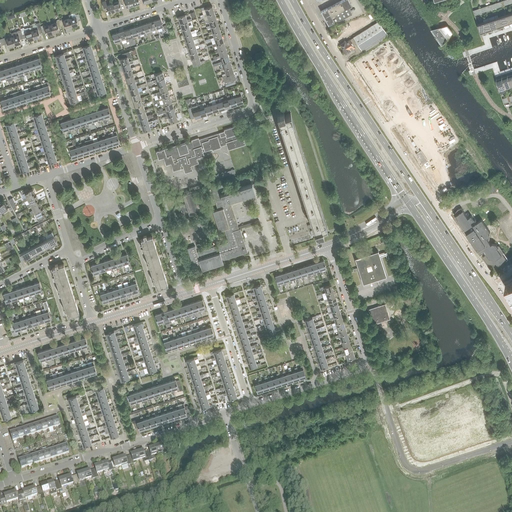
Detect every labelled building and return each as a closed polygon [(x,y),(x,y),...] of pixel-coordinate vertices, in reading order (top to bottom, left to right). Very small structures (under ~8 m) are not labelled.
[(123,3),(121,0),(118,0),(119,1),(112,3),(115,11),(121,9),(120,4),(123,3)] [(328,24),(334,21),(339,21),(351,15),(347,8),(351,6),(347,0),(342,0),(321,11),(328,24)] [(115,11),(112,3),(106,5),(105,1),(102,2),(104,9),(107,8),(109,13),(115,11)] [(205,8),(206,13),(207,15),(214,12),(212,6),(205,8)] [(207,15),(206,13),(203,15),(203,17),(207,16),(208,19),(209,21),(216,18),(214,12),(207,15)] [(80,20),(78,14),(75,15),(75,16),(69,18),(72,27),(78,25),(77,21),(80,20)] [(191,19),(187,20),(185,15),(178,17),(180,23),(187,21),(187,22),(191,21),(191,19)] [(497,15),(494,16),(498,29),(499,28),(503,27),(504,27),(500,16),(498,17),(497,15)] [(506,15),(500,16),(504,27),(505,27),(505,26),(508,25),(509,25),(510,25),(506,15)] [(494,16),(488,18),(493,31),(494,30),(493,30),(497,29),(498,29),(494,16)] [(63,19),(59,20),(61,26),(65,25),(66,28),(72,27),(69,18),(63,20),(63,19)] [(209,21),(208,19),(205,20),(205,21),(205,23),(209,22),(210,25),(210,27),(218,24),(216,18),(209,21)] [(488,18),(483,20),(483,22),(487,33),(487,32),(488,32),(491,31),(492,31),(493,31),(488,18)] [(160,19),(154,21),(156,28),(157,28),(161,27),(162,31),(164,30),(163,26),(160,19)] [(57,22),(50,24),(53,33),(59,31),(58,27),(61,26),(59,20),(56,21),(57,22)] [(150,30),(151,30),(155,29),(156,33),(159,32),(157,28),(156,28),(154,21),(148,23),(150,30)] [(189,27),(189,28),(193,27),(192,25),(189,26),(187,22),(187,21),(180,23),(182,29),(189,27)] [(340,45),(345,54),(354,49),(356,52),(361,50),(387,35),(379,21),(353,37),(345,42),(345,41),(340,45)] [(478,24),(477,24),(481,35),(481,34),(481,35),(481,34),(482,34),(486,33),(487,33),(483,22),(478,24)] [(36,25),(30,27),(34,39),(40,37),(39,33),(42,32),(40,26),(39,23),(36,24),(36,25)] [(144,32),(145,32),(149,31),(150,34),(152,34),(151,30),(150,30),(148,23),(142,25),(144,32)] [(44,25),(40,26),(42,32),(46,31),(47,35),(53,33),(50,24),(44,26),(44,25)] [(211,28),(212,31),(212,33),(220,30),(218,24),(210,27),(210,25),(207,27),(207,29),(211,28)] [(139,34),(140,34),(143,33),(144,36),(147,36),(145,32),(144,32),(142,25),(136,27),(139,34)] [(432,30),(442,45),(451,33),(446,26),(432,30)] [(21,32),(23,38),(27,37),(28,41),(34,39),(30,27),(24,29),(24,27),(20,29),(20,30),(21,32)] [(136,27),(130,29),(133,36),(137,35),(138,38),(141,37),(140,34),(139,34),(136,27)] [(189,27),(182,29),(184,35),(191,33),(191,34),(195,33),(194,31),(191,32),(189,28),(189,27)] [(135,39),(133,36),(130,29),(124,31),(126,38),(127,38),(131,37),(132,40),(135,39)] [(20,39),(23,38),(21,32),(20,30),(11,33),(12,36),(15,45),(21,43),(20,39)] [(214,39),(222,36),(220,30),(212,33),(212,31),(208,33),(209,35),(213,34),(214,38),(214,39)] [(126,38),(124,31),(118,33),(120,40),(121,40),(125,38),(126,42),(129,41),(127,38),(126,38)] [(114,42),(119,40),(120,44),(123,43),(121,40),(120,40),(118,33),(112,35),(114,42)] [(193,38),(191,34),(191,33),(184,35),(186,41),(193,39),(193,40),(197,39),(196,37),(193,38)] [(15,45),(12,36),(6,38),(6,37),(2,38),(4,44),(8,43),(9,47),(15,45)] [(216,45),(224,42),(222,36),(214,39),(214,38),(210,39),(211,41),(215,40),(216,44),(216,45)] [(195,44),(193,40),(193,39),(186,41),(187,47),(195,45),(195,46),(199,45),(198,43),(195,44)] [(218,51),(226,48),(224,42),(216,45),(216,44),(212,45),(213,47),(217,46),(218,50),(218,51)] [(92,50),(90,44),(83,47),(82,46),(79,47),(79,49),(83,48),(84,52),(85,53),(92,50)] [(195,45),(187,47),(189,53),(197,51),(197,52),(201,51),(200,49),(196,50),(195,46),(195,45)] [(220,57),(228,54),(226,48),(218,51),(218,50),(214,51),(215,53),(219,52),(220,56),(220,57)] [(94,56),(92,50),(85,53),(84,52),(81,53),(81,55),(85,54),(86,58),(86,59),(94,56)] [(55,56),(57,62),(65,59),(65,58),(64,55),(67,54),(66,51),(63,53),(55,56)] [(120,59),(122,65),(129,63),(129,62),(128,58),(131,57),(129,51),(121,54),(123,58),(120,59)] [(197,51),(189,53),(191,59),(199,57),(199,58),(203,57),(202,55),(198,56),(197,52),(197,51)] [(220,58),(222,61),(222,63),(229,60),(228,54),(220,57),(220,56),(216,57),(217,59),(220,58)] [(96,62),(94,56),(86,59),(86,58),(83,59),(83,61),(87,60),(88,64),(88,65),(96,62)] [(373,56),(356,68),(373,94),(391,83),(373,56)] [(67,65),(67,64),(66,60),(69,59),(68,57),(65,58),(65,59),(57,62),(59,68),(67,65)] [(199,57),(191,59),(193,65),(200,63),(201,64),(205,63),(204,61),(200,62),(199,58),(199,57)] [(39,58),(33,60),(35,68),(36,68),(40,66),(41,70),(43,69),(42,66),(39,58)] [(30,70),(34,68),(35,72),(37,71),(36,68),(35,68),(33,60),(27,62),(30,70)] [(222,64),(224,67),(224,69),(231,66),(229,60),(222,63),(222,61),(218,63),(219,65),(222,64)] [(131,68),(130,64),(133,63),(133,61),(129,62),(129,63),(122,65),(124,71),(131,68)] [(24,72),(25,71),(28,70),(29,74),(32,73),(30,70),(27,62),(21,64),(24,72)] [(98,68),(96,62),(88,65),(88,64),(85,65),(85,67),(89,66),(90,70),(90,71),(98,68)] [(69,71),(69,70),(67,67),(71,66),(70,63),(67,64),(67,65),(59,68),(61,74),(69,71)] [(21,64),(15,66),(18,74),(18,73),(22,72),(23,76),(26,75),(25,71),(24,72),(21,64)] [(20,77),(18,73),(18,74),(15,66),(9,68),(12,76),(13,75),(16,74),(17,77),(20,77)] [(224,70),(225,73),(226,75),(233,72),(231,66),(224,69),(224,67),(220,69),(221,71),(224,70)] [(133,75),(133,74),(132,70),(135,69),(135,67),(131,68),(124,71),(126,77),(133,75)] [(14,79),(13,75),(12,76),(9,68),(4,69),(6,77),(7,77),(10,76),(12,79),(14,79)] [(92,77),(100,74),(98,68),(90,71),(90,70),(86,71),(87,73),(91,72),(92,76),(92,77)] [(71,77),(70,76),(69,72),(73,71),(72,69),(69,70),(69,71),(61,74),(63,79),(71,77)] [(156,80),(164,78),(162,72),(155,74),(154,73),(151,75),(151,77),(155,75),(156,79),(156,80)] [(226,75),(225,73),(222,74),(223,77),(224,76),(225,80),(224,81),(224,83),(228,81),(235,78),(233,72),(226,75)] [(137,73),(133,74),(133,75),(126,77),(128,83),(135,80),(134,76),(137,75),(137,73)] [(102,80),(100,74),(92,77),(92,76),(88,77),(89,79),(93,78),(94,81),(94,82),(102,80)] [(73,83),(72,82),(71,78),(75,77),(74,75),(70,76),(71,77),(63,79),(65,85),(73,83)] [(502,78),(505,88),(511,87),(507,76),(506,76),(506,77),(503,78),(502,78)] [(156,80),(156,79),(152,80),(153,83),(157,81),(158,85),(158,86),(166,84),(164,78),(156,80)] [(496,80),(499,90),(500,93),(506,91),(505,88),(502,78),(501,78),(501,79),(497,80),(497,79),(496,80)] [(137,86),(136,82),(139,81),(138,79),(135,80),(128,83),(130,89),(137,86)] [(96,88),(104,86),(102,80),(94,82),(94,81),(90,83),(91,85),(94,84),(95,87),(96,88)] [(75,89),(74,88),(73,84),(77,83),(76,81),(72,82),(73,83),(65,85),(67,91),(75,89)] [(47,82),(45,82),(46,86),(43,87),(42,87),(44,95),(50,93),(48,86),(49,85),(47,82)] [(40,88),(37,89),(36,89),(38,97),(44,95),(42,87),(43,87),(42,84),(39,84),(40,88)] [(158,86),(158,85),(154,86),(155,89),(159,87),(160,91),(160,92),(168,90),(166,84),(158,86)] [(36,89),(37,89),(36,85),(33,86),(34,89),(31,91),(30,91),(32,99),(38,97),(36,89)] [(139,92),(138,88),(141,87),(140,85),(137,86),(130,89),(131,95),(139,92)] [(421,85),(384,110),(435,186),(472,161),(463,148),(439,165),(426,145),(431,142),(423,130),(418,134),(405,114),(429,98),(421,85)] [(98,94),(106,92),(104,86),(96,88),(95,87),(92,88),(93,91),(96,90),(98,94)] [(27,101),(32,99),(30,91),(31,91),(30,87),(27,88),(28,91),(25,93),(24,93),(27,101)] [(77,95),(76,94),(75,90),(78,89),(78,87),(74,88),(75,89),(67,91),(69,97),(77,95)] [(23,94),(19,95),(18,95),(21,103),(27,101),(24,93),(25,93),(24,89),(22,90),(23,94)] [(160,92),(160,91),(156,92),(156,93),(157,95),(161,93),(162,97),(162,98),(170,96),(168,90),(160,92)] [(18,95),(19,95),(18,91),(16,92),(17,95),(13,97),(12,97),(15,105),(21,103),(18,95)] [(141,98),(140,98),(139,94),(143,93),(142,91),(139,92),(131,95),(133,101),(141,98)] [(70,103),(78,101),(77,96),(80,95),(79,92),(76,94),(77,95),(69,97),(70,103)] [(12,97),(13,97),(12,93),(10,94),(11,97),(7,98),(6,99),(9,107),(15,105),(12,97)] [(235,97),(236,97),(235,93),(233,94),(234,98),(230,99),(229,99),(231,107),(237,105),(235,97)] [(6,99),(7,98),(6,95),(4,96),(5,99),(0,101),(3,109),(9,107),(6,99)] [(229,99),(230,99),(229,95),(226,96),(228,99),(224,101),(223,101),(225,108),(231,107),(229,99)] [(243,103),(241,95),(236,97),(235,97),(237,105),(243,103)] [(162,98),(162,97),(158,99),(159,101),(162,100),(164,103),(164,104),(171,102),(170,96),(162,98)] [(144,97),(140,98),(141,98),(133,101),(135,107),(143,104),(142,104),(141,100),(145,99),(144,97)] [(219,110),(225,108),(223,101),(224,101),(223,97),(221,98),(222,101),(218,103),(217,103),(219,110)] [(217,103),(218,103),(217,99),(215,100),(216,103),(212,105),(211,105),(213,112),(219,110),(217,103)] [(211,105),(212,105),(211,101),(208,101),(210,105),(206,106),(205,107),(207,114),(213,112),(211,105)] [(164,106),(166,109),(166,110),(173,108),(171,102),(164,104),(164,103),(160,105),(161,107),(164,106)] [(144,111),(144,110),(143,106),(147,105),(146,103),(142,104),(143,104),(135,107),(137,113),(144,111)] [(205,107),(206,106),(205,103),(202,103),(199,105),(200,108),(199,109),(201,116),(207,114),(205,107)] [(196,105),(193,107),(187,108),(189,114),(193,113),(195,118),(201,116),(199,109),(200,108),(199,105),(196,105)] [(104,117),(105,117),(109,116),(110,119),(112,118),(111,115),(110,115),(108,107),(102,109),(104,117)] [(166,112),(168,115),(168,116),(175,114),(173,108),(166,110),(166,109),(163,110),(162,111),(163,113),(166,112)] [(310,230),(312,236),(312,235),(319,233),(318,232),(323,231),(322,226),(326,225),(326,223),(290,114),(291,114),(290,112),(288,108),(276,112),(278,117),(279,116),(286,136),(314,225),(309,226),(310,230)] [(99,119),(103,118),(104,121),(106,120),(105,117),(104,117),(102,109),(96,111),(99,119)] [(146,117),(146,116),(145,112),(149,111),(148,109),(144,110),(144,111),(137,113),(139,119),(146,117)] [(93,121),(97,120),(98,123),(100,122),(99,119),(96,111),(90,113),(93,121)] [(33,115),(29,116),(30,118),(33,117),(35,121),(35,122),(43,119),(41,113),(33,116),(33,115)] [(87,123),(91,122),(92,125),(95,124),(93,121),(90,113),(84,115),(87,123)] [(164,117),(165,119),(168,118),(170,123),(177,120),(175,114),(168,116),(168,115),(164,117)] [(84,115),(78,117),(81,125),(85,124),(86,127),(88,126),(87,123),(84,115)] [(148,122),(147,118),(151,117),(150,115),(146,116),(146,117),(139,119),(141,125),(148,122)] [(82,128),(81,125),(78,117),(72,119),(75,127),(79,125),(80,129),(82,128)] [(35,122),(35,121),(31,122),(32,124),(35,123),(36,127),(37,128),(45,125),(43,119),(35,122)] [(75,127),(72,119),(66,121),(69,129),(70,129),(73,127),(74,131),(77,130),(75,127)] [(16,128),(15,127),(14,123),(18,122),(17,120),(13,121),(13,122),(6,124),(8,131),(16,128)] [(69,129),(66,121),(60,123),(63,131),(67,129),(68,133),(71,132),(70,129),(69,129)] [(153,123),(152,121),(148,122),(141,125),(143,131),(150,129),(149,124),(153,123)] [(37,128),(36,127),(33,128),(34,130),(37,129),(38,133),(39,134),(47,131),(45,125),(37,128)] [(171,164),(173,171),(181,168),(178,159),(185,156),(187,163),(182,165),(185,173),(192,171),(190,165),(198,163),(196,158),(204,155),(201,147),(203,146),(201,142),(208,140),(212,151),(220,148),(220,147),(226,145),(228,150),(245,145),(243,137),(241,137),(240,133),(243,132),(240,125),(224,130),(226,136),(220,137),(219,133),(199,140),(200,144),(193,146),(192,142),(186,143),(164,150),(164,149),(156,152),(159,159),(158,159),(163,158),(166,165),(171,164)] [(18,134),(17,133),(16,129),(20,128),(19,126),(15,127),(16,128),(8,131),(10,136),(18,134)] [(39,134),(38,133),(35,134),(36,136),(39,135),(40,139),(41,140),(49,137),(47,131),(39,134)] [(111,137),(113,145),(119,143),(117,135),(116,131),(114,132),(115,135),(111,136),(111,137)] [(19,140),(19,139),(18,135),(21,134),(21,132),(17,133),(18,134),(10,136),(12,142),(19,140)] [(105,138),(107,146),(113,145),(111,137),(111,136),(110,133),(108,134),(109,137),(106,138),(105,138)] [(99,140),(101,148),(107,146),(105,138),(106,138),(104,135),(102,136),(103,139),(100,140),(99,140)] [(41,141),(42,144),(43,145),(51,143),(49,137),(41,140),(40,139),(37,140),(38,142),(41,141)] [(93,142),(95,150),(101,148),(99,140),(100,140),(99,137),(96,137),(97,141),(94,142),(93,142)] [(21,146),(21,145),(20,141),(23,140),(23,138),(19,139),(19,140),(12,142),(13,148),(21,146)] [(87,144),(89,152),(95,150),(93,142),(94,142),(92,139),(90,139),(91,143),(88,144),(87,144)] [(81,146),(84,154),(89,152),(87,144),(88,144),(87,141),(84,141),(85,145),(82,146),(81,146)] [(78,156),(84,154),(81,146),(82,146),(81,142),(78,143),(80,146),(76,148),(75,148),(78,156)] [(43,145),(42,144),(39,145),(40,148),(43,147),(44,150),(45,151),(53,149),(51,143),(43,145)] [(21,146),(13,148),(15,154),(24,152),(23,151),(22,147),(26,146),(25,144),(21,145),(21,146)] [(75,148),(76,148),(75,144),(72,145),(74,148),(69,150),(72,158),(78,156),(75,148)] [(54,155),(53,149),(45,151),(44,150),(39,152),(39,155),(45,153),(46,156),(47,157),(54,155)] [(27,150),(23,151),(24,152),(15,154),(17,160),(25,157),(24,153),(27,152),(27,150)] [(27,163),(26,159),(29,158),(28,155),(25,157),(17,160),(19,166),(27,163)] [(47,157),(46,156),(43,157),(44,160),(47,159),(48,163),(56,161),(54,155),(47,157)] [(28,165),(31,164),(30,161),(27,163),(19,166),(21,172),(29,169),(28,165)] [(235,173),(234,169),(215,175),(216,179),(235,173)] [(238,229),(229,201),(255,193),(252,184),(228,192),(225,182),(210,187),(212,192),(218,209),(213,211),(219,231),(224,229),(228,242),(197,252),(195,246),(187,248),(194,269),(201,267),(202,270),(223,263),(222,260),(247,252),(240,229),(238,229)] [(33,194),(35,193),(32,189),(29,191),(28,190),(22,193),(22,194),(24,193),(27,197),(23,199),(24,201),(34,196),(33,194)] [(190,216),(202,212),(201,210),(205,209),(202,198),(198,200),(195,191),(183,195),(185,204),(174,207),(177,218),(189,214),(190,216)] [(36,195),(34,196),(28,200),(31,206),(38,203),(36,200),(38,200),(36,195)] [(39,202),(38,203),(31,206),(33,210),(29,212),(31,214),(35,212),(41,209),(40,207),(41,206),(39,202)] [(43,213),(45,212),(42,208),(41,209),(35,212),(38,219),(42,217),(43,220),(46,218),(46,219),(43,213)] [(492,243),(490,245),(486,238),(489,237),(490,232),(481,220),(476,223),(475,221),(476,220),(472,215),(468,218),(461,208),(457,209),(453,215),(480,254),(484,251),(486,254),(482,257),(486,264),(498,266),(508,259),(499,246),(498,247),(496,244),(492,243)] [(259,222),(259,220),(238,226),(239,229),(259,222)] [(54,236),(47,240),(50,246),(53,245),(53,246),(58,244),(56,240),(57,240),(54,234),(53,234),(54,236)] [(144,249),(146,256),(157,252),(152,236),(141,239),(143,246),(141,246),(142,249),(144,249)] [(47,240),(41,243),(44,249),(46,248),(47,250),(51,248),(50,246),(47,240)] [(41,243),(34,246),(38,253),(40,252),(41,253),(45,251),(44,249),(41,243)] [(34,246),(28,250),(31,256),(34,255),(34,256),(39,254),(38,253),(34,246)] [(32,258),(31,256),(28,250),(18,255),(22,261),(27,258),(28,260),(32,258)] [(386,276),(378,251),(355,258),(363,284),(386,276)] [(157,252),(146,256),(148,262),(146,262),(147,266),(149,265),(151,272),(163,268),(157,252)] [(129,262),(126,254),(120,256),(123,264),(124,264),(127,263),(128,266),(131,265),(130,262),(129,262)] [(123,264),(120,256),(115,258),(117,266),(118,266),(121,265),(123,268),(125,267),(124,264),(123,264)] [(117,266),(115,258),(109,260),(111,268),(112,268),(115,266),(116,270),(119,269),(118,266),(117,266)] [(111,268),(109,260),(103,262),(105,270),(106,270),(110,268),(111,272),(113,271),(112,268),(111,268)] [(323,261),(317,263),(319,270),(321,270),(326,268),(323,261)] [(103,262),(97,264),(99,272),(100,271),(104,270),(105,274),(107,273),(106,270),(105,270),(103,262)] [(322,273),(321,270),(319,270),(317,263),(311,264),(313,272),(315,271),(319,270),(320,274),(322,273)] [(52,268),(52,269),(54,275),(53,275),(54,278),(55,278),(57,284),(69,280),(64,264),(52,268)] [(99,272),(97,264),(91,266),(93,274),(98,272),(99,276),(101,275),(100,271),(99,272)] [(311,264),(305,266),(308,274),(309,274),(312,272),(314,276),(316,275),(315,271),(313,272),(311,264)] [(310,277),(309,274),(308,274),(305,266),(299,268),(302,276),(303,275),(307,274),(308,278),(310,277)] [(151,272),(153,278),(152,279),(153,282),(154,281),(156,288),(168,284),(163,268),(151,272)] [(304,279),(303,275),(302,276),(299,268),(293,270),(296,278),(297,277),(301,276),(302,280),(304,279)] [(287,272),(290,280),(291,279),(295,278),(296,282),(298,281),(297,277),(296,278),(293,270),(287,272)] [(292,283),(291,279),(290,280),(287,272),(281,274),(284,282),(285,281),(289,280),(290,284),(292,283)] [(277,283),(278,287),(280,287),(279,283),(283,282),(284,286),(286,285),(285,281),(284,282),(281,274),(275,276),(277,283)] [(132,293),(138,291),(136,283),(135,279),(133,280),(134,283),(130,284),(130,285),(132,293)] [(60,294),(62,300),(74,297),(69,280),(57,284),(59,291),(58,291),(59,294),(60,294)] [(130,285),(130,284),(129,281),(127,282),(128,285),(124,286),(126,295),(132,293),(130,285)] [(42,290),(41,290),(39,282),(33,284),(35,292),(36,292),(40,291),(41,294),(43,294),(42,290)] [(511,282),(503,288),(509,299),(511,302),(511,282)] [(124,286),(123,283),(121,284),(122,287),(119,288),(118,289),(120,297),(126,295),(124,286)] [(37,296),(36,292),(35,292),(33,284),(27,286),(29,294),(30,294),(34,293),(35,296),(37,296)] [(112,291),(114,299),(120,297),(118,289),(119,288),(118,285),(115,286),(116,289),(113,290),(112,291)] [(255,293),(262,291),(260,285),(253,287),(254,292),(251,293),(251,295),(255,294),(255,293)] [(326,293),(333,291),(331,285),(324,287),(324,286),(320,288),(321,290),(324,289),(326,292),(326,293)] [(29,294),(27,286),(21,288),(23,296),(24,296),(28,295),(29,298),(31,298),(30,294),(29,294)] [(106,292),(109,300),(114,299),(112,291),(113,290),(112,287),(109,288),(110,291),(107,292),(106,292)] [(18,298),(22,297),(23,300),(25,299),(24,296),(23,296),(21,288),(15,290),(18,298)] [(100,294),(103,302),(109,300),(106,292),(107,292),(106,289),(103,290),(104,293),(100,294)] [(12,300),(16,299),(17,302),(19,301),(18,298),(15,290),(9,292),(12,300)] [(254,301),(257,300),(257,299),(264,297),(262,291),(255,293),(255,294),(256,298),(253,299),(254,301)] [(326,295),(327,298),(328,299),(335,297),(333,291),(326,293),(326,292),(322,294),(323,296),(326,295)] [(3,294),(6,302),(10,300),(11,304),(13,303),(12,300),(9,292),(3,294)] [(226,296),(228,302),(235,299),(235,300),(239,299),(238,297),(235,298),(233,293),(226,296)] [(74,297),(62,300),(65,307),(63,307),(64,311),(66,310),(68,317),(79,313),(74,297)] [(259,305),(266,303),(264,297),(257,299),(257,300),(258,304),(255,305),(255,307),(259,306),(259,305)] [(330,305),(337,303),(335,297),(328,299),(327,298),(324,300),(324,302),(328,301),(330,304),(330,305)] [(237,304),(235,300),(235,299),(228,302),(230,308),(237,305),(237,306),(241,305),(240,303),(237,304)] [(199,309),(200,309),(203,308),(204,311),(207,311),(205,307),(202,300),(196,302),(199,309)] [(46,301),(42,302),(45,312),(43,312),(46,321),(51,319),(49,315),(48,312),(48,311),(49,311),(46,301)] [(199,309),(196,302),(190,303),(193,311),(194,311),(197,310),(198,313),(201,312),(200,309),(199,309)] [(193,311),(190,303),(184,305),(187,313),(188,313),(191,312),(192,315),(195,314),(194,311),(193,311)] [(261,311),(268,309),(266,303),(259,305),(259,306),(260,310),(257,311),(257,313),(261,312),(261,311)] [(332,311),(339,309),(337,303),(330,305),(330,304),(326,306),(326,308),(330,307),(331,310),(332,311)] [(368,309),(373,325),(390,319),(387,311),(385,304),(382,305),(368,309)] [(189,316),(188,313),(187,313),(184,305),(178,307),(181,315),(182,315),(185,314),(186,317),(189,316)] [(239,310),(237,306),(237,305),(230,308),(232,314),(239,311),(239,312),(243,311),(242,309),(239,310)] [(181,315),(178,307),(173,309),(175,317),(176,317),(179,316),(181,319),(183,319),(182,315),(181,315)] [(40,323),(46,321),(43,312),(42,309),(40,310),(41,313),(37,314),(40,323)] [(177,320),(176,317),(175,317),(173,309),(167,311),(170,319),(174,318),(175,321),(177,320)] [(262,317),(270,315),(268,309),(261,311),(261,312),(262,316),(258,317),(259,319),(263,318),(262,317)] [(341,315),(339,309),(332,311),(331,310),(328,312),(328,314),(332,313),(333,316),(334,317),(341,315)] [(34,325),(40,323),(37,314),(36,311),(34,312),(35,315),(31,316),(34,325)] [(167,311),(161,313),(164,321),(168,320),(169,323),(171,322),(170,319),(167,311)] [(240,316),(239,312),(239,311),(232,314),(234,320),(241,317),(241,318),(245,317),(244,315),(240,316)] [(28,326),(34,325),(31,316),(30,313),(28,314),(29,317),(25,318),(28,326)] [(164,321),(161,313),(155,315),(157,323),(162,321),(163,325),(165,324),(164,321)] [(12,323),(15,331),(22,328),(20,320),(19,317),(16,318),(17,321),(15,322),(12,314),(8,316),(11,324),(12,323)] [(28,326),(25,318),(24,315),(22,316),(23,319),(20,320),(22,328),(28,326)] [(264,323),(272,321),(270,315),(262,317),(263,318),(264,322),(260,323),(261,325),(265,324),(264,323)] [(343,321),(341,315),(334,317),(333,316),(330,318),(330,320),(334,319),(335,322),(336,323),(343,321)] [(314,324),(314,323),(313,319),(316,318),(315,316),(311,317),(312,318),(305,320),(307,326),(314,324)] [(241,317),(234,320),(236,326),(243,323),(243,324),(247,323),(246,321),(242,322),(241,318),(241,317)] [(266,329),(274,327),(272,321),(264,323),(265,324),(266,328),(262,329),(263,331),(267,330),(266,329)] [(345,327),(343,321),(336,323),(335,322),(331,324),(332,326),(336,325),(337,328),(337,329),(345,327)] [(135,331),(143,328),(141,322),(133,325),(133,324),(129,325),(130,327),(131,331),(135,330),(135,331)] [(316,330),(316,329),(315,325),(318,324),(317,322),(314,323),(314,324),(307,326),(309,332),(316,330)] [(210,327),(206,328),(205,329),(208,337),(214,335),(211,327),(212,327),(211,323),(208,324),(210,327)] [(243,323),(236,326),(237,332),(245,329),(245,330),(249,329),(248,327),(244,328),(243,324),(243,323)] [(202,339),(208,337),(205,329),(206,328),(205,325),(202,326),(204,329),(200,330),(199,331),(202,339)] [(196,340),(202,339),(199,331),(200,330),(199,327),(197,328),(198,331),(194,332),(193,333),(196,340)] [(269,335),(276,333),(274,327),(266,329),(267,330),(268,334),(264,335),(265,337),(269,336),(269,335)] [(347,333),(345,327),(337,329),(337,328),(333,330),(334,332),(338,331),(339,334),(339,335),(347,333)] [(137,337),(145,334),(143,328),(135,331),(135,330),(131,331),(132,334),(136,332),(137,336),(137,337)] [(318,336),(318,335),(317,331),(320,330),(319,328),(316,329),(316,330),(309,332),(311,338),(318,336)] [(113,331),(106,333),(108,339),(116,337),(116,336),(118,335),(117,332),(118,332),(117,329),(113,330),(113,331)] [(192,333),(188,334),(187,334),(190,342),(196,340),(193,333),(194,332),(193,329),(190,330),(192,333)] [(245,329),(237,332),(239,338),(247,335),(247,336),(251,335),(250,333),(246,334),(245,330),(245,329)] [(181,337),(184,344),(190,342),(187,334),(188,334),(187,331),(185,332),(186,335),(182,336),(181,337)] [(176,338),(178,346),(184,344),(181,337),(182,336),(181,333),(179,334),(180,337),(176,338)] [(349,339),(347,333),(339,335),(339,334),(335,336),(336,338),(340,337),(341,340),(341,341),(349,339)] [(139,343),(147,340),(145,334),(137,337),(137,336),(133,337),(134,339),(137,338),(139,342),(139,343)] [(311,338),(312,344),(320,342),(320,341),(319,337),(322,336),(321,334),(318,335),(318,336),(311,338)] [(117,342),(116,339),(120,337),(119,335),(118,335),(116,336),(116,337),(108,339),(110,345),(118,343),(117,342)] [(170,340),(172,348),(178,346),(176,338),(175,335),(173,335),(174,339),(171,340),(170,340)] [(239,338),(241,344),(249,341),(249,342),(253,341),(252,339),(248,340),(247,336),(247,335),(239,338)] [(81,347),(82,347),(86,346),(87,349),(89,348),(88,345),(87,345),(85,337),(79,339),(81,347)] [(168,341),(164,342),(166,350),(172,348),(170,340),(171,340),(169,337),(167,337),(168,341)] [(76,349),(80,348),(81,351),(83,350),(82,347),(81,347),(79,339),(73,341),(76,349)] [(342,343),(343,347),(351,345),(349,339),(341,341),(341,340),(337,342),(338,344),(342,343)] [(139,343),(139,342),(135,343),(136,345),(139,344),(141,348),(149,346),(147,340),(139,343)] [(312,344),(314,350),(322,348),(321,347),(320,343),(324,342),(323,340),(320,341),(320,342),(312,344)] [(73,341),(67,343),(70,351),(74,350),(76,355),(78,355),(76,349),(73,341)] [(121,341),(117,342),(118,343),(110,345),(111,351),(120,349),(119,348),(118,344),(121,343),(121,341)] [(251,347),(251,348),(255,347),(254,345),(250,346),(249,342),(249,341),(241,344),(243,350),(251,347)] [(71,354),(70,351),(67,343),(61,345),(64,353),(68,351),(69,355),(71,354)] [(65,356),(64,353),(61,345),(55,347),(58,355),(62,354),(63,357),(65,356)] [(352,351),(351,345),(343,347),(339,348),(340,350),(344,349),(345,352),(345,353),(352,351)] [(143,354),(151,352),(149,346),(141,348),(137,349),(138,351),(141,350),(143,354)] [(325,346),(321,347),(322,348),(314,350),(316,356),(324,354),(323,353),(322,349),(326,348),(325,346)] [(58,355),(55,347),(49,349),(52,357),(56,355),(57,359),(60,358),(58,355)] [(121,355),(121,354),(120,350),(123,349),(123,347),(119,348),(120,349),(111,351),(113,357),(121,355)] [(252,352),(251,348),(251,347),(243,350),(245,356),(253,353),(253,354),(256,353),(256,351),(252,352)] [(52,357),(49,349),(44,351),(46,359),(47,359),(50,357),(51,361),(54,360),(52,357)] [(215,358),(223,355),(221,349),(213,352),(213,351),(210,352),(210,354),(214,353),(215,357),(215,358)] [(46,359),(44,351),(37,353),(40,361),(44,359),(45,363),(48,362),(47,359),(46,359)] [(354,357),(352,351),(345,353),(345,352),(341,354),(342,356),(346,355),(347,360),(354,357)] [(128,352),(121,354),(121,355),(113,357),(115,363),(123,360),(122,356),(128,354),(128,352)] [(145,360),(152,358),(151,352),(143,354),(139,355),(140,357),(143,356),(144,359),(145,360)] [(327,352),(323,353),(324,354),(316,356),(318,362),(326,360),(325,359),(324,355),(328,354),(327,352)] [(254,358),(253,354),(253,353),(245,356),(247,362),(254,359),(255,360),(258,359),(258,357),(254,358)] [(225,361),(223,355),(215,358),(215,357),(212,358),(212,360),(215,359),(217,363),(217,364),(225,361)] [(186,361),(188,367),(196,364),(195,363),(194,360),(198,358),(197,356),(193,357),(194,358),(186,361)] [(154,363),(152,358),(145,360),(144,359),(141,361),(142,363),(145,362),(146,365),(147,366),(154,363)] [(329,358),(325,359),(326,360),(318,362),(320,368),(328,366),(326,361),(330,360),(329,358)] [(125,366),(124,362),(127,361),(126,359),(123,360),(115,363),(117,369),(125,366)] [(256,364),(255,360),(254,359),(247,362),(249,368),(256,366),(260,365),(260,363),(256,364)] [(15,365),(17,368),(17,369),(25,366),(23,360),(15,363),(15,362),(11,363),(12,365),(15,365)] [(92,365),(88,367),(90,375),(96,373),(94,365),(93,361),(91,362),(92,365)] [(217,365),(219,369),(219,370),(227,367),(225,361),(217,364),(217,363),(213,364),(214,366),(217,365)] [(199,362),(195,363),(196,364),(188,367),(190,372),(198,370),(197,369),(196,366),(200,364),(199,362)] [(84,377),(90,375),(88,367),(87,363),(85,364),(86,367),(83,368),(82,369),(84,377)] [(156,370),(154,363),(147,366),(146,365),(143,366),(144,369),(147,367),(148,372),(156,370)] [(78,378),(84,377),(82,369),(83,368),(81,365),(79,366),(80,369),(77,370),(76,371),(78,378)] [(128,365),(125,366),(117,369),(119,375),(127,372),(126,368),(129,367),(128,365)] [(299,379),(305,377),(303,370),(304,369),(302,365),(300,366),(302,370),(298,371),(297,371),(299,379)] [(27,372),(25,366),(17,369),(17,368),(13,369),(14,371),(17,370),(19,374),(19,375),(27,372)] [(74,371),(71,372),(70,372),(72,380),(78,378),(76,371),(77,370),(75,367),(73,367),(74,371)] [(229,373),(227,367),(219,370),(219,369),(215,370),(216,372),(219,371),(221,375),(221,376),(229,373)] [(293,381),(299,379),(297,371),(298,371),(297,367),(294,368),(295,372),(292,373),(291,373),(293,381)] [(199,376),(199,375),(198,371),(201,370),(201,368),(197,369),(198,370),(190,372),(192,378),(199,376)] [(67,382),(72,380),(70,372),(71,372),(69,369),(67,369),(69,373),(65,374),(64,374),(67,382)] [(290,373),(286,375),(285,375),(287,383),(293,381),(291,373),(292,373),(291,369),(289,370),(290,373)] [(61,384),(67,382),(64,374),(65,374),(64,371),(61,371),(62,375),(59,376),(58,376),(61,384)] [(130,371),(127,372),(119,375),(121,381),(129,378),(128,374),(131,373),(130,371)] [(281,384),(287,383),(285,375),(286,375),(284,371),(282,372),(284,375),(280,377),(279,377),(281,384)] [(29,378),(27,372),(19,375),(19,374),(15,375),(16,377),(19,376),(20,380),(21,381),(29,378)] [(58,376),(59,376),(58,372),(56,373),(55,373),(57,377),(53,378),(52,378),(55,386),(61,384),(58,376)] [(231,379),(229,373),(221,376),(221,375),(217,376),(218,378),(221,377),(223,381),(231,379)] [(278,377),(274,379),(273,379),(275,386),(281,384),(279,377),(280,377),(279,373),(276,374),(278,377)] [(52,378),(53,378),(52,374),(50,375),(51,379),(46,380),(49,388),(55,386),(52,378)] [(201,382),(201,381),(200,377),(203,376),(203,374),(199,375),(199,376),(192,378),(193,384),(201,382)] [(269,388),(275,386),(273,379),(274,379),(273,375),(270,376),(271,379),(268,381),(267,381),(269,388)] [(263,390),(269,388),(267,381),(268,381),(267,377),(264,378),(265,381),(262,383),(261,383),(263,390)] [(22,386),(31,384),(29,378),(21,381),(20,380),(17,381),(18,383),(21,382),(22,386)] [(233,385),(231,379),(223,381),(219,382),(220,384),(223,383),(224,387),(225,387),(233,385)] [(257,392),(263,390),(261,383),(262,383),(261,379),(258,380),(259,383),(255,385),(257,392)] [(172,390),(173,389),(176,388),(177,391),(179,391),(178,387),(175,380),(169,382),(172,390)] [(203,387),(202,383),(205,382),(205,380),(201,381),(201,382),(193,384),(195,390),(203,387)] [(166,392),(167,391),(170,390),(171,393),(174,393),(173,389),(172,390),(169,382),(163,384),(166,392)] [(24,392),(32,390),(31,384),(22,386),(19,387),(20,389),(23,388),(24,392)] [(163,384),(157,385),(160,393),(161,393),(164,392),(165,395),(168,395),(167,391),(166,392),(163,384)] [(157,385),(151,387),(154,395),(155,395),(158,394),(160,397),(162,397),(161,393),(160,393),(157,385)] [(234,391),(233,385),(225,387),(224,387),(221,388),(222,390),(225,389),(226,393),(234,391)] [(205,393),(204,389),(207,388),(206,386),(203,387),(195,390),(197,396),(205,393)] [(105,393),(103,387),(95,390),(95,389),(91,390),(92,392),(95,391),(97,395),(97,396),(105,393)] [(156,398),(155,395),(154,395),(151,387),(146,389),(148,397),(149,397),(152,396),(154,399),(156,398)] [(150,400),(149,397),(148,397),(146,389),(140,391),(142,399),(143,399),(146,398),(148,401),(150,400)] [(26,398),(34,396),(32,390),(24,392),(21,393),(22,395),(25,394),(26,398)] [(144,402),(143,399),(142,399),(140,391),(134,393),(136,401),(137,401),(141,399),(142,403),(144,402)] [(236,397),(234,391),(226,393),(223,394),(224,396),(227,395),(228,399),(236,397)] [(207,399),(207,398),(206,395),(209,394),(208,392),(205,393),(197,396),(199,402),(207,399)] [(107,399),(105,393),(97,396),(97,395),(93,396),(94,398),(97,397),(99,401),(99,402),(107,399)] [(138,404),(137,401),(136,401),(134,393),(128,395),(130,403),(135,401),(136,405),(138,404)] [(78,402),(78,401),(76,398),(80,397),(79,394),(75,395),(76,396),(68,398),(70,405),(78,402)] [(28,404),(36,402),(34,396),(26,398),(23,398),(24,401),(27,400),(28,403),(28,404)] [(9,397),(5,398),(0,400),(0,406),(7,404),(6,400),(9,399),(9,397)] [(201,408),(209,405),(208,401),(211,400),(210,397),(207,398),(207,399),(199,402),(201,408)] [(99,403),(101,407),(101,408),(109,405),(107,399),(99,402),(99,401),(95,402),(96,404),(99,403)] [(80,408),(79,407),(78,404),(82,403),(81,400),(78,401),(78,402),(70,405),(72,411),(80,408)] [(30,410),(38,408),(36,402),(28,404),(28,403),(25,404),(25,407),(29,406),(30,410)] [(10,403),(7,404),(0,406),(0,409),(1,413),(9,410),(9,409),(8,406),(11,405),(10,403)] [(181,404),(178,405),(182,416),(187,415),(186,413),(185,409),(184,407),(185,407),(184,403),(181,404)] [(111,411),(109,405),(101,408),(101,407),(97,408),(98,410),(101,409),(103,413),(111,411)] [(176,409),(173,411),(175,418),(182,416),(179,409),(178,405),(175,406),(176,409)] [(82,414),(81,413),(80,410),(84,408),(83,406),(79,407),(80,408),(72,411),(74,416),(82,414)] [(170,420),(175,418),(173,411),(172,407),(169,408),(170,411),(167,412),(170,420)] [(12,408),(9,409),(9,410),(1,413),(3,419),(11,416),(10,412),(13,411),(12,408)] [(164,413),(161,414),(164,422),(170,420),(167,412),(166,409),(163,410),(164,413)] [(113,417),(111,411),(103,413),(99,414),(100,416),(103,415),(105,419),(113,417)] [(155,416),(158,424),(164,422),(161,414),(160,411),(158,412),(159,415),(155,416)] [(84,420),(83,419),(82,415),(85,414),(85,412),(81,413),(82,414),(74,416),(76,422),(84,420)] [(149,418),(152,426),(158,424),(155,416),(154,413),(152,414),(153,417),(149,418)] [(146,428),(152,426),(149,418),(148,415),(146,415),(147,419),(143,420),(146,428)] [(115,423),(113,417),(105,419),(101,420),(102,422),(105,421),(106,425),(107,425),(115,423)] [(139,430),(146,428),(143,420),(142,417),(140,417),(141,421),(136,422),(138,427),(139,430)] [(57,418),(51,420),(54,428),(55,427),(58,426),(59,429),(61,429),(60,425),(57,418)] [(86,426),(85,425),(84,421),(87,420),(87,418),(83,419),(84,420),(76,422),(78,428),(86,426)] [(56,431),(55,427),(54,428),(51,420),(45,422),(48,430),(49,429),(52,428),(53,431),(56,431)] [(45,422),(39,423),(42,431),(43,431),(46,430),(47,433),(50,433),(49,429),(48,430),(45,422)] [(44,435),(43,431),(42,431),(39,423),(33,425),(36,433),(37,433),(40,432),(41,435),(44,435)] [(115,423),(107,425),(106,425),(103,426),(104,428),(107,427),(108,431),(109,431),(116,429),(115,423)] [(89,424),(85,425),(86,426),(78,428),(79,434),(87,432),(87,431),(86,427),(89,426),(89,424)] [(38,437),(37,433),(36,433),(33,425),(28,427),(30,435),(31,435),(34,434),(36,437),(38,437)] [(32,439),(31,435),(30,435),(28,427),(22,429),(24,437),(25,437),(29,436),(30,439),(32,439)] [(24,437),(22,429),(16,431),(18,439),(19,439),(23,438),(24,441),(26,440),(25,437),(24,437)] [(118,435),(116,429),(109,431),(108,431),(105,432),(106,434),(109,433),(110,437),(118,435)] [(91,430),(87,431),(87,432),(79,434),(81,440),(89,438),(89,437),(88,433),(91,432),(91,430)] [(10,433),(12,441),(17,440),(18,443),(20,442),(19,439),(18,439),(16,431),(10,433)] [(92,436),(89,437),(89,438),(81,440),(83,446),(91,443),(90,439),(93,438),(92,436)] [(64,446),(61,447),(60,447),(62,455),(69,453),(66,445),(67,445),(66,441),(63,442),(64,446)] [(57,457),(62,455),(60,447),(61,447),(60,443),(57,444),(58,447),(55,449),(54,449),(57,457)] [(161,444),(155,446),(157,454),(163,452),(164,454),(167,453),(165,447),(162,448),(161,444)] [(48,451),(51,459),(57,457),(54,449),(55,449),(54,445),(51,446),(52,449),(49,451),(48,451)] [(150,452),(147,453),(149,461),(155,459),(154,455),(157,454),(155,446),(148,448),(150,452)] [(42,453),(45,461),(51,459),(48,451),(49,451),(48,447),(45,448),(46,451),(43,452),(42,453)] [(36,454),(39,463),(45,461),(42,453),(43,452),(42,449),(39,450),(41,453),(37,454),(36,454)] [(136,452),(139,460),(143,459),(144,463),(149,461),(147,453),(144,454),(143,450),(136,452)] [(30,456),(33,464),(39,463),(36,454),(37,454),(36,451),(34,452),(35,455),(31,456),(30,456)] [(131,458),(129,458),(131,465),(134,464),(133,462),(139,460),(136,452),(130,454),(131,458)] [(25,458),(27,466),(33,464),(30,456),(31,456),(30,453),(28,453),(29,457),(25,458)] [(18,460),(21,468),(27,466),(25,458),(24,455),(22,455),(23,459),(18,460)] [(118,458),(121,466),(122,470),(129,468),(128,466),(131,465),(129,458),(126,459),(125,456),(118,458)] [(113,463),(110,464),(112,471),(116,470),(115,468),(121,466),(118,458),(112,460),(113,463)] [(106,462),(100,464),(103,472),(103,474),(109,472),(112,471),(110,464),(108,465),(106,462)] [(96,471),(93,472),(95,478),(98,477),(97,474),(103,472),(100,464),(94,466),(96,471)] [(92,479),(95,478),(93,472),(90,473),(89,469),(83,471),(85,479),(92,477),(92,479)] [(79,481),(85,479),(83,471),(77,473),(78,477),(75,478),(77,484),(80,483),(79,481)] [(71,475),(65,477),(67,485),(73,483),(74,485),(77,484),(75,478),(72,479),(71,475)] [(61,487),(67,485),(65,477),(59,479),(60,483),(57,484),(59,490),(62,489),(61,487)] [(53,481),(47,483),(49,491),(50,495),(57,493),(56,491),(59,490),(57,484),(54,485),(53,481)] [(42,489),(39,490),(41,496),(44,495),(43,493),(49,491),(47,483),(40,485),(42,489)] [(38,497),(41,496),(39,490),(36,491),(35,487),(28,489),(31,497),(37,495),(38,497)] [(25,499),(31,497),(28,489),(22,491),(23,494),(20,495),(22,502),(26,501),(25,499)] [(20,495),(18,496),(16,491),(10,493),(12,501),(18,499),(20,503),(22,502),(20,495)] [(10,493),(4,495),(5,498),(2,499),(4,506),(7,505),(6,503),(12,501),(10,493)]
